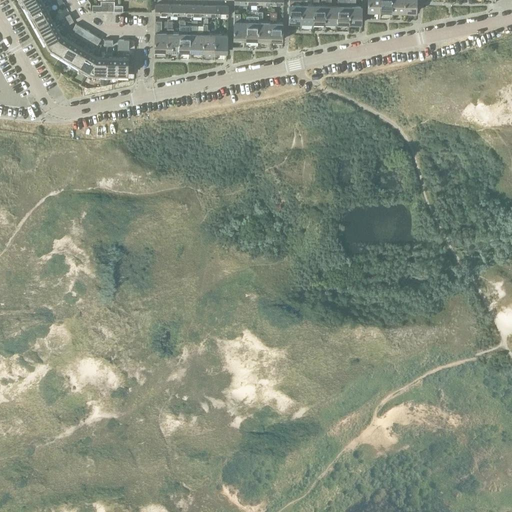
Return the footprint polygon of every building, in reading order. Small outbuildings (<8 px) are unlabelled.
[(38,0),(25,8),(30,17),(46,8),(40,0),(38,0)] [(289,0),(289,22),(301,22),(301,0),(289,0)] [(301,0),(301,22),(313,22),(313,5),(307,5),(307,0),(301,0)] [(313,22),(325,23),(325,5),(318,5),(318,0),(313,0),(313,5),(313,22)] [(325,23),(337,23),(337,5),(331,5),(331,0),(325,0),(325,5),(325,23)] [(337,23),(349,23),(349,6),(343,5),(343,0),(337,0),(337,5),(337,23)] [(349,0),(349,6),(349,23),(361,23),(361,6),(355,6),(355,0),(349,0)] [(367,0),(367,10),(380,10),(379,0),(367,0)] [(379,0),(380,10),(392,11),(391,0),(379,0)] [(391,0),(392,11),(404,11),(403,0),(391,0)] [(403,0),(404,11),(416,11),(415,0),(403,0)] [(97,12),(108,12),(108,1),(98,1),(98,6),(97,6),(97,12)] [(108,12),(119,12),(119,6),(113,6),(113,1),(108,1),(108,12)] [(155,15),(167,15),(168,5),(155,4),(155,15)] [(167,15),(181,15),(182,5),(168,5),(167,15)] [(181,15),(191,16),(192,5),(182,5),(181,15)] [(191,16),(202,16),(202,6),(192,5),(191,16)] [(205,16),(215,16),(215,6),(205,6),(202,6),(202,16),(205,16)] [(215,6),(215,16),(227,17),(228,6),(215,6)] [(30,17),(36,26),(51,18),(46,8),(30,17)] [(246,40),(258,40),(258,22),(252,22),(252,16),(249,16),(249,10),(247,10),(246,22),(246,40)] [(270,22),(270,40),(282,40),(282,22),(276,22),(276,12),(275,12),(270,12),(270,22)] [(234,15),(234,21),(234,39),(246,40),(246,22),(240,21),(240,15),(234,15)] [(36,26),(41,35),(56,27),(51,18),(36,26)] [(202,52),(214,52),(215,34),(209,34),(209,29),(207,29),(208,18),(206,18),(203,20),(203,34),(202,52)] [(166,51),(178,51),(179,33),(173,33),(173,28),(172,28),(172,19),(167,19),(167,21),(167,28),(167,33),(166,51)] [(178,51),(190,52),(191,34),(185,34),(185,25),(183,25),(183,20),(179,20),(179,33),(178,51)] [(154,51),(166,51),(167,33),(161,33),(162,21),(155,21),(154,51)] [(190,52),(202,52),(203,34),(197,34),(197,21),(191,21),(191,34),(190,52)] [(258,40),(270,40),(270,22),(258,22),(258,40)] [(74,34),(83,40),(88,32),(80,26),(77,32),(76,31),(74,34)] [(41,35),(48,49),(61,37),(56,27),(41,35)] [(83,40),(92,45),(97,37),(88,32),(83,40)] [(215,34),(214,52),(226,53),(227,35),(215,34)] [(48,49),(61,57),(70,42),(61,37),(48,49)] [(97,37),(92,45),(96,48),(101,39),(97,37)] [(118,39),(118,49),(129,49),(129,39),(118,39)] [(61,57),(70,62),(79,47),(70,42),(61,57)] [(70,62),(79,68),(88,53),(79,47),(70,62)] [(79,68),(88,74),(97,58),(88,53),(79,68)] [(105,76),(107,76),(107,58),(97,58),(88,74),(92,76),(101,76),(105,76)] [(107,76),(118,76),(118,58),(107,58),(107,76)] [(118,58),(118,76),(128,77),(129,58),(118,58)]
